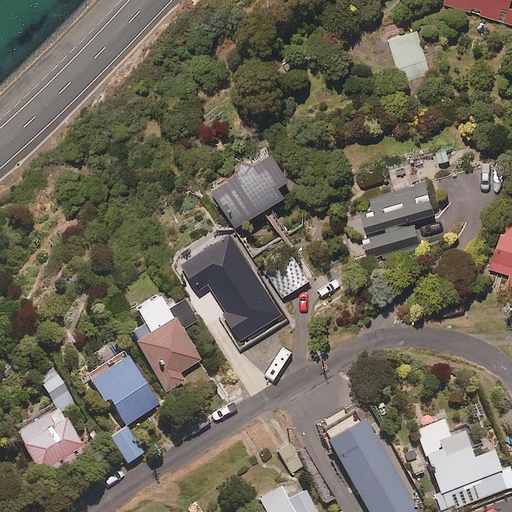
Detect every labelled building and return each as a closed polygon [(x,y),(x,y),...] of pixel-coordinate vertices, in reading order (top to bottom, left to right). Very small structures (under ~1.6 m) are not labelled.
[(511,2),(509,2),(509,0),(442,0),(441,5),(511,22),(511,2)] [(431,76),(417,28),(388,36),(402,84),(431,76)] [(288,166),(269,135),(207,174),(235,218),(284,188),(275,173),(288,166)] [(436,218),(425,176),(356,194),(367,236),(436,218)] [(511,220),(501,217),(488,264),(511,270),(507,285),(511,286),(511,220)] [(288,318),(228,226),(180,257),(197,285),(206,278),(225,307),(219,311),(243,347),(288,318)] [(308,275),(291,249),(266,265),(284,291),(308,275)] [(164,301),(154,285),(132,299),(140,313),(125,322),(165,389),(183,379),(177,368),(199,355),(180,322),(193,314),(179,291),(164,301)] [(157,402),(122,345),(85,368),(100,393),(105,390),(125,422),(157,402)] [(74,403),(51,361),(35,370),(50,398),(11,420),(41,474),(67,460),(63,453),(81,443),(62,409),(74,403)] [(408,511),(418,507),(363,410),(324,432),(369,511),(408,511)] [(448,430),(443,417),(415,428),(438,489),(433,492),(439,508),(454,503),(449,492),(469,484),(474,498),(511,483),(511,476),(506,462),(500,465),(492,444),(472,452),(461,425),(448,430)] [(141,449),(124,421),(107,431),(125,459),(141,449)] [(306,464),(291,439),(276,448),(291,473),(306,464)] [(422,465),(412,444),(399,450),(410,471),(422,465)] [(285,492),(278,480),(255,492),(266,511),(316,511),(301,483),(285,492)]
